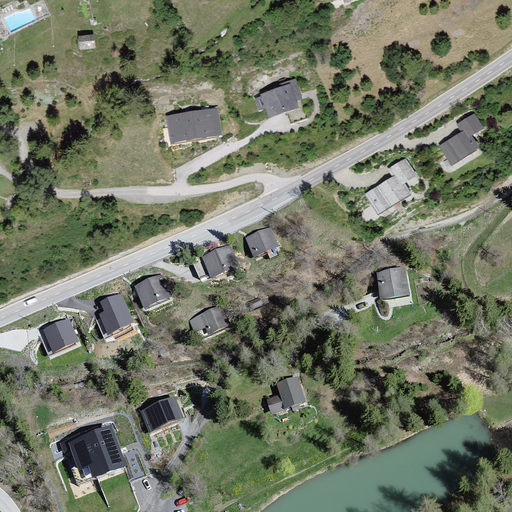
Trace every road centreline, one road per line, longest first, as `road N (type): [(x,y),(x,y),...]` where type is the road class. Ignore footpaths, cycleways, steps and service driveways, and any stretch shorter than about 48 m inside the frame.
road 1 (tertiary): [(0,320),(268,204),(343,162)]
road 2 (unclassified): [(343,162),(272,188),(71,193)]
road 3 (tertiary): [(343,162),(511,51)]
